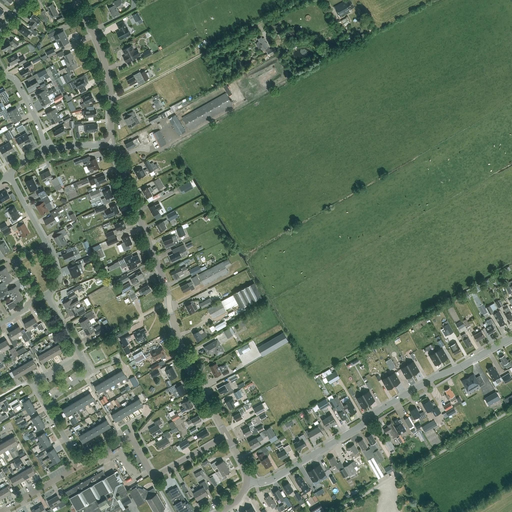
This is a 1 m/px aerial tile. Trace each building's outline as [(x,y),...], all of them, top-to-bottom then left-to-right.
[(110,4),(111,6),(108,8),(113,17),(119,13),(116,7),(118,5),(118,6),(120,5),(122,2),(120,0),(116,0),(110,4)] [(355,7),(350,0),(345,3),(345,1),(336,6),(341,16),(350,12),(349,10),(355,7)] [(57,17),(58,21),(64,18),(62,15),(59,16),(58,15),(59,15),(55,8),(53,4),(47,7),(51,15),(50,15),(51,18),(52,17),(52,18),(56,16),(57,17)] [(132,15),(135,22),(141,18),(138,12),(132,15)] [(29,19),(32,21),(29,25),(33,29),(36,25),(37,26),(41,20),(33,14),(29,19)] [(351,22),(348,17),(341,21),(343,26),(351,22)] [(124,22),(117,25),(120,31),(117,32),(121,40),(131,34),(127,27),(124,22)] [(35,36),(38,33),(31,28),(29,30),(23,26),(19,31),(26,37),(29,34),(31,36),(33,34),(35,36)] [(54,36),(57,41),(66,37),(63,31),(57,34),(55,31),(48,34),(50,38),(54,36)] [(59,47),(69,42),(66,37),(57,41),(59,47)] [(268,48),(269,48),(266,43),(265,42),(266,42),(264,38),(262,39),(261,37),(257,39),(259,42),(257,43),(256,44),(258,48),(260,48),(262,51),(265,50),(266,52),(269,50),(268,48)] [(11,45),(14,44),(17,46),(19,43),(13,39),(11,42),(10,43),(9,41),(1,46),(4,52),(12,47),(11,45)] [(128,48),(128,47),(127,48),(123,50),(126,56),(124,57),(126,62),(129,61),(138,57),(137,57),(140,55),(138,50),(135,51),(132,45),(128,48)] [(48,57),(56,53),(54,48),(46,52),(48,57)] [(267,52),(270,57),(277,53),(274,48),(267,52)] [(149,49),(143,52),(145,58),(152,54),(149,49)] [(71,80),(69,75),(73,73),(72,73),(70,70),(78,67),(71,52),(64,56),(66,58),(64,59),(68,66),(65,68),(68,73),(63,76),(66,82),(71,80)] [(20,65),(26,61),(24,56),(20,59),(17,54),(8,59),(11,65),(18,61),(20,65)] [(23,77),(31,73),(28,68),(33,66),(30,62),(24,65),(25,68),(20,72),(23,77)] [(145,71),(140,73),(142,76),(145,81),(149,79),(152,77),(149,72),(146,73),(145,71)] [(37,73),(32,76),(33,80),(26,84),(29,89),(39,84),(37,81),(40,79),(39,77),(37,74),(37,73)] [(134,76),(127,80),(130,86),(137,82),(136,79),(142,76),(140,73),(134,77),(134,76)] [(78,81),(75,83),(78,89),(79,89),(81,93),(87,90),(84,86),(87,84),(86,82),(87,81),(84,76),(85,75),(84,75),(76,79),(76,80),(77,79),(78,81)] [(46,85),(41,88),(43,91),(36,95),(39,100),(53,93),(51,90),(49,91),(46,85)] [(3,88),(0,89),(0,97),(2,100),(3,99),(4,102),(6,102),(8,101),(9,99),(8,100),(7,97),(9,97),(5,90),(4,90),(3,88)] [(50,105),(55,102),(53,97),(54,96),(53,93),(39,100),(42,105),(48,102),(50,105)] [(89,102),(94,100),(91,93),(82,98),(85,102),(81,104),(82,108),(90,105),(89,102)] [(226,93),(182,118),(189,130),(233,105),(226,93)] [(153,98),(151,99),(153,101),(157,110),(161,108),(157,99),(154,100),(153,98)] [(10,117),(19,113),(16,108),(7,112),(6,109),(0,111),(0,113),(1,116),(5,114),(6,116),(7,119),(10,117)] [(46,113),(49,119),(58,114),(55,109),(46,113)] [(130,128),(136,124),(133,118),(136,117),(133,111),(127,115),(128,117),(125,119),(130,128)] [(168,115),(167,114),(168,113),(167,111),(159,115),(161,119),(168,115)] [(19,113),(10,117),(13,122),(21,118),(19,113)] [(61,119),(58,114),(49,119),(52,124),(61,119)] [(179,135),(185,131),(175,115),(169,119),(179,135)] [(86,133),(95,132),(95,131),(98,131),(98,125),(94,125),(94,124),(85,125),(86,133)] [(64,126),(56,131),(54,133),(56,137),(58,136),(59,136),(67,132),(64,126)] [(158,128),(152,130),(159,146),(165,144),(158,128)] [(8,141),(12,139),(9,133),(7,131),(3,134),(8,141)] [(26,144),(31,141),(26,133),(21,136),(26,144)] [(20,147),(26,144),(21,136),(16,139),(20,147)] [(135,146),(139,143),(141,142),(139,137),(137,138),(132,140),(133,141),(126,144),(128,149),(135,146)] [(9,153),(14,150),(10,142),(4,145),(9,153)] [(0,150),(4,156),(9,153),(4,145),(0,147),(0,150)] [(90,172),(91,172),(92,172),(93,172),(94,171),(94,170),(99,168),(96,159),(91,161),(89,156),(82,159),(85,167),(87,166),(89,170),(90,172)] [(141,169),(135,172),(139,179),(146,175),(149,173),(150,173),(154,171),(148,160),(144,162),(147,169),(144,171),(142,168),(141,169)] [(62,188),(56,177),(53,179),(49,170),(41,175),(45,182),(51,179),(54,186),(57,191),(62,188)] [(97,178),(94,179),(89,180),(91,185),(95,183),(97,186),(101,185),(100,183),(107,180),(105,175),(97,178)] [(77,182),(79,186),(89,182),(87,178),(77,182)] [(158,190),(163,187),(158,178),(153,181),(158,190)] [(35,189),(38,195),(45,191),(44,187),(38,190),(33,179),(26,182),(30,192),(35,189)] [(179,187),(183,193),(193,188),(190,181),(179,187)] [(148,188),(148,187),(142,191),(147,198),(153,195),(151,192),(153,191),(151,186),(148,188)] [(92,199),(102,195),(99,189),(89,193),(92,199)] [(110,198),(113,196),(110,189),(103,192),(105,198),(102,199),(104,205),(111,202),(110,198)] [(0,202),(9,197),(5,190),(0,193),(0,202)] [(41,203),(36,206),(41,214),(48,210),(52,208),(49,203),(51,201),(48,195),(39,200),(41,203)] [(155,204),(149,208),(154,215),(159,212),(158,210),(162,208),(159,203),(156,205),(155,204)] [(116,213),(120,212),(117,205),(110,207),(112,211),(111,211),(110,210),(106,212),(108,218),(117,215),(116,213)] [(12,224),(18,221),(16,218),(20,216),(15,207),(8,211),(12,217),(9,219),(12,224)] [(53,225),(57,222),(54,217),(60,214),(58,212),(62,210),(60,207),(57,209),(50,213),(52,216),(44,220),(49,228),(53,225)] [(177,216),(174,211),(167,215),(170,220),(177,216)] [(167,228),(165,224),(168,222),(167,219),(164,221),(156,225),(160,232),(167,228)] [(123,220),(117,223),(115,223),(118,231),(126,227),(123,220)] [(0,227),(2,231),(8,227),(5,222),(0,224),(0,227)] [(20,225),(18,222),(11,226),(14,231),(18,229),(22,236),(29,232),(24,223),(20,225)] [(2,231),(5,236),(11,232),(9,227),(2,231)] [(57,233),(58,236),(54,238),(60,247),(67,243),(63,236),(67,234),(64,228),(57,233)] [(108,239),(115,236),(113,230),(106,233),(108,239)] [(130,236),(122,239),(123,242),(121,243),(124,251),(131,248),(130,245),(133,243),(130,236)] [(172,238),(172,237),(168,238),(169,239),(164,241),(167,247),(175,244),(175,245),(179,243),(176,236),(172,238)] [(106,241),(108,246),(119,241),(117,237),(106,241)] [(0,249),(3,253),(9,250),(3,239),(0,240),(0,249)] [(169,255),(172,262),(182,257),(180,253),(186,250),(184,244),(173,249),(175,253),(169,255)] [(67,253),(63,255),(66,262),(76,258),(75,255),(78,254),(75,246),(71,247),(66,249),(67,252),(67,253)] [(130,270),(138,266),(137,264),(142,261),(138,254),(133,256),(132,253),(124,257),(124,258),(118,260),(120,265),(126,262),(130,270)] [(232,264),(229,258),(223,261),(223,262),(199,275),(204,285),(229,272),(226,267),(232,264)] [(77,265),(69,269),(73,277),(81,274),(78,268),(82,267),(81,264),(77,265)] [(192,276),(201,271),(199,265),(189,270),(192,276)] [(181,269),(180,267),(175,269),(176,270),(171,272),(173,276),(175,280),(180,278),(179,276),(184,274),(183,271),(187,269),(186,266),(181,269)] [(0,276),(1,278),(9,273),(5,267),(0,270),(0,276)] [(132,281),(134,284),(139,281),(137,279),(141,277),(141,276),(140,276),(143,274),(141,271),(137,273),(136,272),(132,274),(129,276),(132,281)] [(12,279),(9,273),(1,278),(3,282),(0,283),(0,289),(0,290),(0,291),(7,287),(5,284),(12,279)] [(201,283),(197,275),(191,278),(195,285),(201,283)] [(184,292),(190,289),(191,290),(195,288),(191,281),(188,283),(181,287),(184,292)] [(132,287),(129,282),(121,287),(123,292),(132,287)] [(254,283),(233,294),(234,295),(222,301),(208,308),(213,318),(227,311),(226,309),(238,303),(241,308),(262,297),(254,283)] [(150,290),(148,285),(141,289),(139,290),(140,293),(143,292),(144,293),(145,294),(148,293),(147,292),(150,290)] [(7,287),(0,291),(0,290),(0,297),(9,293),(11,297),(20,292),(16,286),(9,290),(7,287)] [(63,304),(67,310),(75,305),(80,302),(74,292),(74,291),(73,289),(72,289),(67,292),(68,294),(68,295),(70,299),(63,304)] [(129,293),(133,300),(138,298),(133,289),(128,292),(129,293)] [(224,297),(221,290),(209,296),(210,298),(200,304),(202,308),(213,303),(224,297)] [(14,301),(7,305),(10,310),(17,305),(16,302),(23,298),(20,292),(11,297),(14,301)] [(195,304),(193,300),(189,302),(190,304),(186,306),(190,313),(195,310),(198,308),(196,304),(195,304)] [(488,312),(483,303),(479,306),(483,315),(488,312)] [(508,307),(507,304),(503,307),(506,313),(504,314),(508,320),(509,319),(510,321),(511,319),(511,315),(511,314),(511,313),(508,307)] [(75,305),(67,310),(70,316),(77,312),(80,316),(86,312),(82,306),(77,309),(75,305)] [(495,317),(496,318),(499,325),(500,324),(501,326),(505,323),(502,319),(503,318),(501,315),(498,311),(496,309),(493,311),(490,306),(486,308),(490,314),(494,313),(493,314),(495,317)] [(85,314),(87,318),(80,323),(83,329),(91,324),(89,320),(95,317),(91,311),(85,314)] [(30,317),(28,319),(33,327),(34,327),(35,329),(37,327),(39,331),(41,329),(42,330),(45,329),(41,323),(38,324),(34,317),(31,319),(30,317)] [(486,322),(483,324),(485,327),(485,328),(489,334),(496,330),(492,324),(493,323),(490,318),(486,321),(486,322)] [(31,329),(33,327),(28,319),(26,320),(27,322),(24,323),(29,331),(26,332),(30,339),(33,338),(31,335),(33,334),(31,329)] [(465,326),(462,321),(456,324),(459,330),(465,326)] [(226,326),(224,322),(215,327),(217,331),(226,326)] [(442,326),(447,335),(453,332),(448,323),(442,326)] [(94,328),(91,324),(83,329),(87,335),(88,334),(88,335),(89,335),(92,333),(93,332),(92,332),(94,331),(97,334),(103,331),(100,325),(94,328)] [(15,326),(13,328),(18,336),(21,335),(24,339),(25,342),(27,341),(30,339),(26,332),(23,334),(19,326),(16,328),(15,326)] [(17,345),(16,344),(18,343),(15,338),(18,336),(13,328),(11,329),(12,331),(9,332),(13,340),(11,341),(14,347),(17,345)] [(147,332),(145,328),(140,331),(140,330),(133,333),(138,341),(147,336),(145,333),(147,332)] [(223,331),(228,338),(233,335),(229,328),(223,331)] [(474,335),(477,341),(484,337),(481,331),(480,331),(478,328),(474,330),(476,334),(474,335)] [(127,329),(116,335),(118,338),(119,337),(129,332),(127,329)] [(197,341),(202,338),(206,336),(202,329),(199,331),(193,334),(197,341)] [(271,329),(265,333),(268,338),(277,332),(276,330),(272,332),(271,329)] [(119,337),(124,346),(130,343),(128,339),(131,337),(130,336),(131,335),(129,332),(119,337)] [(283,332),(257,347),(262,356),(288,341),(283,332)] [(465,333),(461,336),(463,340),(467,347),(472,344),(468,337),(466,334),(465,333)] [(252,343),(264,337),(262,334),(251,340),(252,343)] [(18,354),(16,350),(14,347),(11,348),(6,340),(3,341),(2,340),(0,341),(5,350),(8,348),(14,357),(18,354)] [(59,344),(56,340),(54,341),(56,345),(54,347),(58,354),(63,351),(59,344)] [(224,351),(217,340),(204,347),(208,354),(215,350),(218,354),(224,351)] [(461,350),(457,343),(456,342),(453,344),(453,343),(451,343),(450,344),(449,345),(450,346),(454,354),(461,350)] [(51,348),(48,350),(52,357),(58,354),(54,347),(51,343),(49,344),(51,348)] [(240,348),(243,353),(251,349),(248,344),(240,348)] [(126,354),(131,352),(128,345),(123,348),(126,354)] [(52,357),(48,350),(46,346),(44,347),(46,351),(43,353),(47,360),(52,357)] [(162,358),(166,356),(163,352),(164,351),(162,347),(157,350),(156,349),(150,352),(154,360),(161,357),(162,358)] [(442,348),(436,352),(441,361),(448,358),(442,348)] [(42,363),(47,360),(43,353),(41,349),(39,350),(41,354),(38,356),(42,363)] [(137,363),(138,362),(140,362),(141,362),(141,361),(146,358),(142,350),(133,356),(137,363)] [(435,365),(441,361),(436,352),(429,356),(435,365)] [(31,360),(28,362),(32,369),(37,366),(33,359),(31,355),(28,356),(31,360)] [(502,363),(503,364),(501,365),(504,371),(508,369),(507,368),(510,366),(511,367),(511,366),(511,361),(511,360),(508,362),(507,360),(504,355),(500,358),(502,362),(502,363)] [(23,359),(26,363),(23,365),(27,372),(32,369),(28,362),(25,358),(23,359)] [(391,358),(386,361),(391,370),(396,367),(391,358)] [(20,366),(18,368),(21,375),(27,372),(23,365),(20,361),(18,362),(20,366)] [(407,365),(413,375),(415,373),(419,371),(414,361),(407,365)] [(16,378),(21,375),(18,368),(15,364),(13,365),(15,369),(12,371),(16,378)] [(210,366),(215,377),(223,373),(224,375),(229,373),(228,369),(223,371),(221,366),(218,367),(216,364),(210,366)] [(177,376),(172,367),(169,369),(167,365),(161,369),(163,373),(166,372),(170,380),(177,376)] [(413,375),(407,365),(401,369),(406,378),(407,378),(413,375)] [(500,377),(496,369),(495,370),(493,366),(488,369),(490,373),(489,373),(494,381),(500,377)] [(151,373),(153,377),(160,373),(158,369),(151,373)] [(330,384),(340,378),(336,371),(332,373),(330,369),(323,373),(326,377),(328,381),(330,384)] [(127,382),(129,381),(127,377),(126,377),(122,370),(117,373),(121,380),(125,378),(127,382)] [(395,372),(388,376),(394,386),(400,382),(395,372)] [(117,373),(112,376),(116,383),(119,381),(122,385),(124,384),(121,380),(117,373)] [(511,377),(509,373),(502,377),(505,383),(511,379),(511,377)] [(238,379),(235,374),(229,377),(231,382),(238,379)] [(473,375),(462,381),(468,391),(479,384),(479,385),(480,387),(482,386),(485,384),(482,379),(480,375),(476,378),(475,378),(473,375)] [(110,386),(114,384),(116,388),(118,387),(116,383),(112,376),(106,380),(110,386)] [(137,378),(136,376),(129,379),(134,387),(139,384),(136,378),(137,378)] [(387,390),(394,386),(388,376),(382,380),(387,390)] [(113,390),(110,386),(106,380),(101,383),(105,389),(108,387),(111,391),(113,390)] [(107,393),(105,389),(101,383),(95,386),(99,393),(103,390),(105,394),(107,393)] [(224,392),(225,393),(226,393),(232,390),(229,383),(224,385),(218,389),(221,394),(224,392),(224,393),(224,392)] [(177,397),(180,395),(186,392),(187,391),(185,388),(184,389),(182,385),(177,387),(176,384),(168,388),(170,391),(171,393),(174,391),(177,397)] [(455,396),(452,391),(451,391),(449,388),(445,390),(447,394),(446,396),(448,399),(449,399),(450,399),(452,401),(443,406),(446,411),(453,406),(450,402),(456,399),(454,396),(455,396)] [(233,393),(237,399),(242,396),(241,394),(243,393),(241,389),(233,393)] [(363,395),(368,404),(375,400),(372,395),(370,393),(369,391),(363,395)] [(97,403),(95,399),(94,400),(91,393),(85,396),(89,403),(93,400),(95,404),(97,403)] [(363,395),(356,398),(362,408),(368,404),(363,395)] [(492,395),(486,398),(490,405),(496,401),(492,395)] [(92,406),(89,403),(85,396),(80,399),(84,406),(87,404),(90,408),(92,406)] [(137,409),(143,405),(139,399),(135,401),(133,397),(131,398),(133,402),(137,409)] [(235,406),(234,403),(235,403),(233,398),(225,402),(229,409),(235,406)] [(23,403),(25,407),(21,409),(23,411),(26,409),(26,408),(33,404),(29,399),(23,403)] [(80,399),(74,402),(78,409),(82,407),(84,411),(86,410),(84,406),(80,399)] [(183,407),(180,409),(182,412),(186,410),(194,406),(190,399),(184,402),(181,404),(183,407)] [(330,405),(326,399),(317,404),(320,409),(321,410),(330,405)] [(339,413),(338,413),(339,416),(340,416),(342,420),(346,418),(345,414),(343,410),(342,410),(341,408),(340,408),(339,405),(338,406),(334,399),(330,401),(334,408),(336,407),(337,410),(339,413)] [(127,400),(126,401),(128,405),(132,412),(137,409),(133,402),(130,404),(127,400)] [(357,412),(353,405),(350,400),(342,404),(345,409),(347,408),(351,415),(357,412)] [(441,412),(437,406),(434,408),(430,400),(426,402),(426,401),(423,403),(423,404),(427,412),(432,409),(435,415),(441,412)] [(18,401),(10,406),(12,410),(20,405),(18,401)] [(132,412),(128,405),(126,401),(120,405),(122,409),(126,415),(132,412)] [(73,412),(77,410),(79,414),(81,413),(78,409),(74,402),(69,406),(73,412)] [(257,415),(266,410),(268,408),(265,402),(253,408),(257,415)] [(36,410),(33,404),(26,408),(26,409),(28,412),(25,415),(26,417),(30,414),(29,414),(36,410)] [(170,404),(166,406),(170,413),(174,411),(170,404)] [(75,416),(73,412),(69,406),(63,409),(67,416),(71,413),(73,417),(75,416)] [(121,418),(126,415),(122,409),(119,411),(117,407),(115,408),(117,412),(121,418)] [(242,415),(246,413),(242,408),(239,410),(240,412),(240,413),(240,412),(233,416),(236,422),(243,418),(242,415)] [(426,417),(424,411),(419,414),(416,408),(410,412),(412,415),(410,416),(412,420),(418,417),(420,420),(426,417)] [(116,421),(121,418),(117,412),(113,414),(111,410),(109,411),(111,415),(112,415),(116,421)] [(31,425),(31,426),(32,427),(36,425),(35,424),(42,420),(39,415),(32,419),(35,423),(31,425)] [(193,422),(194,424),(201,421),(199,415),(192,419),(187,422),(188,424),(193,422)] [(337,423),(332,415),(327,417),(332,426),(337,423)] [(73,425),(78,422),(75,417),(69,420),(73,425)] [(327,417),(322,420),(327,429),(332,426),(327,417)] [(404,419),(409,428),(413,433),(416,431),(413,426),(408,417),(404,419)] [(98,420),(101,423),(104,430),(111,426),(107,420),(102,422),(100,418),(98,420)] [(158,425),(162,423),(160,419),(154,422),(156,425),(149,429),(154,437),(162,432),(158,425)] [(393,421),(396,426),(395,426),(399,434),(406,430),(401,423),(402,422),(400,419),(398,420),(397,419),(393,421)] [(42,420),(35,424),(36,425),(38,428),(34,431),(35,432),(39,430),(45,426),(42,420)] [(425,432),(437,425),(434,420),(422,427),(425,432)] [(97,425),(95,422),(93,423),(95,427),(99,433),(104,430),(101,423),(97,425)] [(245,435),(252,431),(251,429),(254,427),(251,422),(247,424),(249,426),(242,430),(245,435)] [(315,426),(316,427),(313,429),(318,438),(323,435),(320,430),(323,428),(320,423),(315,426)] [(391,423),(387,425),(388,427),(384,430),(386,434),(390,432),(393,438),(398,435),(391,423)] [(93,436),(99,433),(95,427),(92,429),(89,425),(87,426),(90,430),(93,436)] [(263,439),(262,438),(264,437),(265,437),(265,436),(267,435),(269,439),(275,435),(270,427),(259,433),(261,435),(257,438),(256,438),(249,442),(252,447),(260,443),(259,442),(263,439)] [(82,429),(84,433),(88,440),(93,436),(90,430),(86,432),(84,428),(82,429)] [(207,436),(206,435),(209,433),(206,429),(203,431),(203,430),(196,434),(199,438),(200,437),(201,439),(202,438),(207,436)] [(308,437),(311,435),(314,440),(318,438),(313,429),(311,431),(310,429),(305,431),(308,437)] [(81,435),(78,431),(76,432),(79,436),(83,442),(88,440),(84,433),(81,435)] [(170,444),(167,439),(171,436),(168,432),(163,435),(165,438),(157,442),(161,449),(170,444)] [(38,445),(42,443),(41,442),(48,438),(45,433),(38,436),(41,441),(37,443),(38,445)] [(298,437),(300,440),(294,443),(298,450),(306,445),(304,441),(307,439),(304,434),(298,437)] [(371,434),(367,437),(369,440),(368,440),(371,445),(370,446),(371,449),(373,452),(374,450),(377,448),(374,443),(376,442),(373,437),(371,434)] [(9,439),(13,446),(15,450),(17,449),(15,445),(18,443),(14,436),(9,439)] [(41,450),(45,448),(51,444),(48,438),(41,442),(42,443),(44,446),(40,448),(41,450)] [(12,452),(10,448),(13,446),(9,439),(4,442),(8,449),(10,453),(12,452)] [(183,450),(190,445),(187,439),(179,444),(183,450)] [(377,459),(378,459),(374,452),(373,452),(371,449),(367,451),(365,449),(368,447),(365,442),(364,443),(362,439),(358,442),(360,445),(360,446),(362,450),(368,460),(378,479),(384,475),(377,464),(379,462),(377,459)] [(395,448),(389,439),(384,442),(389,451),(395,448)] [(351,456),(353,459),(359,455),(357,452),(358,452),(354,444),(347,448),(352,455),(351,456)] [(288,456),(286,453),(291,450),(289,445),(284,448),(283,446),(278,448),(281,452),(277,454),(280,459),(288,456)] [(54,448),(48,452),(50,457),(46,459),(47,461),(51,459),(51,458),(57,454),(54,448)] [(378,459),(382,456),(378,449),(374,452),(378,459)] [(266,458),(263,453),(258,456),(261,462),(262,462),(266,468),(272,464),(268,457),(266,458)] [(42,458),(43,458),(41,454),(36,457),(38,460),(41,465),(44,462),(42,458)] [(61,459),(57,454),(51,458),(51,459),(53,462),(49,464),(51,466),(54,464),(54,463),(61,459)] [(341,469),(339,470),(343,478),(349,474),(344,467),(340,461),(337,463),(334,456),(329,459),(330,462),(332,466),(332,467),(335,465),(338,469),(340,468),(341,469)] [(13,462),(16,467),(23,462),(20,458),(13,462)] [(219,470),(226,466),(223,461),(218,464),(216,461),(211,464),(214,469),(218,467),(219,470)] [(344,467),(349,474),(350,476),(357,471),(354,467),(357,466),(354,461),(351,463),(351,462),(344,467)] [(29,467),(26,469),(30,476),(36,473),(32,466),(31,466),(29,462),(27,463),(29,467)] [(314,468),(319,478),(326,474),(320,464),(316,467),(314,468)] [(25,479),(30,476),(26,469),(24,465),(22,466),(24,470),(21,472),(25,479)] [(230,471),(226,466),(219,470),(221,473),(217,475),(221,481),(227,477),(225,474),(230,471)] [(387,474),(393,471),(390,466),(384,469),(387,474)] [(9,469),(10,470),(14,476),(11,478),(15,485),(20,482),(16,475),(14,471),(13,471),(11,467),(9,469)] [(19,473),(16,475),(20,482),(25,479),(21,472),(19,468),(17,470),(19,473)] [(319,478),(314,468),(307,472),(313,482),(319,478)] [(103,471),(65,492),(69,499),(70,499),(73,504),(69,506),(72,511),(73,511),(79,509),(80,511),(124,511),(123,509),(117,499),(119,497),(129,492),(124,483),(122,484),(115,472),(106,477),(103,471)] [(202,477),(199,471),(194,474),(198,479),(202,477)] [(306,485),(305,484),(306,484),(302,478),(301,478),(300,476),(296,479),(297,481),(296,481),(300,487),(302,486),(303,487),(301,488),(305,494),(310,490),(307,485),(306,485)] [(201,488),(198,490),(203,497),(208,494),(205,489),(209,487),(205,481),(199,484),(201,488)] [(5,487),(2,489),(6,496),(12,493),(8,486),(7,486),(5,482),(3,483),(5,487)] [(293,491),(293,490),(289,483),(283,487),(287,494),(290,492),(292,496),(293,495),(297,501),(297,500),(300,505),(305,503),(298,492),(295,494),(293,491)] [(133,488),(129,491),(130,491),(132,495),(138,506),(145,502),(144,501),(147,499),(149,502),(148,503),(149,503),(151,506),(151,507),(151,506),(153,510),(154,510),(154,511),(163,511),(164,511),(163,509),(165,508),(166,508),(166,507),(165,508),(163,504),(164,504),(163,504),(161,501),(162,500),(161,500),(159,497),(160,497),(159,496),(159,497),(157,493),(154,488),(150,490),(149,491),(139,488),(137,488),(137,487),(136,486),(138,485),(137,484),(132,487),(133,488)] [(177,487),(166,493),(177,511),(191,511),(192,511),(190,508),(188,505),(189,504),(188,502),(187,503),(177,487)] [(203,497),(198,490),(195,491),(193,488),(191,489),(193,493),(197,500),(203,497)] [(282,496),(278,489),(273,493),(277,499),(280,498),(282,501),(284,499),(282,496)] [(57,495),(48,501),(52,509),(59,505),(61,508),(67,504),(64,499),(61,501),(57,495)] [(121,498),(125,505),(132,502),(128,495),(121,498)] [(269,495),(265,497),(266,499),(265,500),(269,507),(270,506),(272,508),(276,506),(274,503),(275,502),(273,499),(272,500),(269,495)] [(119,497),(117,499),(123,509),(126,508),(119,497)]
